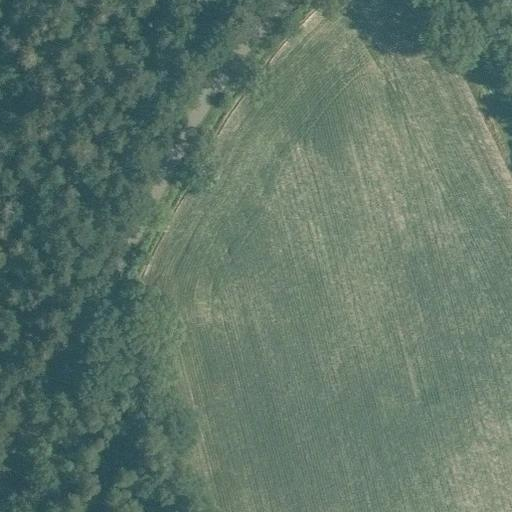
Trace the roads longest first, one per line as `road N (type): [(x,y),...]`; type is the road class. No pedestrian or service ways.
road 1 (unclassified): [(0,488),(238,50),(289,0)]
road 2 (unknown): [(0,252),(50,305),(88,321),(119,373),(146,511)]
road 3 (track): [(432,0),(511,156)]
